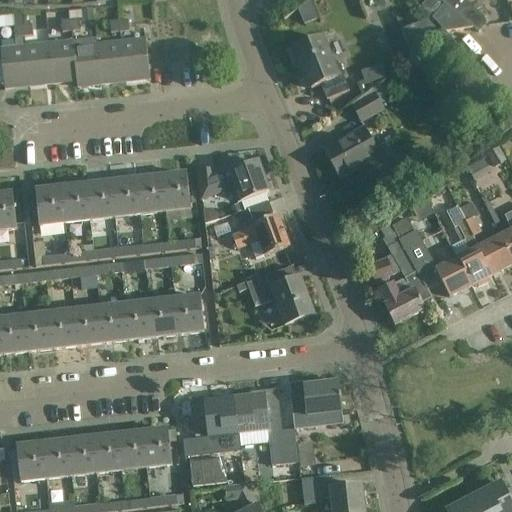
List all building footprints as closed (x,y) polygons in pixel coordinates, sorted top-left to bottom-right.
[(483,17),(464,0),(442,0),(442,1),(479,33),(488,23),(483,17)] [(12,17),(0,18),(0,28),(13,27),(15,38),(24,37),(22,26),(21,15),(12,16),(12,17)] [(70,20),(71,32),(80,31),(79,19),(70,20)] [(62,33),(71,32),(70,20),(61,21),(62,33)] [(127,20),(119,21),(120,33),(129,32),(127,20)] [(120,33),(119,21),(109,22),(111,34),(120,33)] [(31,25),(22,26),(24,37),(33,36),(31,25)] [(333,65),(323,39),(296,50),(296,52),(293,53),(298,66),(301,64),(311,90),(321,86),(327,101),(350,93),(338,63),(333,65)] [(74,48),(73,48),(77,82),(76,82),(77,88),(101,85),(97,45),(96,40),(73,43),(74,48)] [(145,40),(121,43),(125,82),(149,80),(145,40)] [(53,84),(76,82),(77,82),(73,48),(74,48),(73,42),(49,45),(53,84)] [(97,45),(101,85),(125,82),(121,43),(97,45)] [(25,47),(29,87),(53,84),(49,45),(25,47)] [(4,89),(29,87),(25,47),(0,50),(4,89)] [(463,100),(453,83),(437,92),(446,109),(463,100)] [(385,111),(375,93),(352,106),(361,124),(385,111)] [(376,150),(364,129),(323,152),(340,182),(359,171),(360,173),(363,175),(366,176),(376,170),(384,186),(403,175),(386,144),(376,150)] [(214,172),(199,174),(202,200),(236,188),(242,203),(269,193),(258,163),(232,173),(229,166),(214,172)] [(186,175),(160,178),(165,214),(190,211),(186,175)] [(165,214),(160,178),(135,180),(140,217),(165,214)] [(140,217),(135,180),(110,183),(115,220),(140,217)] [(115,220),(110,183),(85,186),(90,223),(115,220)] [(90,223),(85,186),(60,189),(65,226),(90,223)] [(65,226),(60,189),(35,192),(39,228),(65,226)] [(0,196),(0,232),(16,231),(12,195),(0,196)] [(471,204),(459,210),(473,238),(474,237),(482,233),(475,218),(478,217),(471,204)] [(459,210),(458,207),(447,213),(455,229),(458,227),(466,241),(464,242),(470,253),(457,260),(471,288),(474,287),(475,288),(478,288),(483,286),(484,283),(485,283),(484,282),(493,277),(478,249),(480,248),(474,237),(473,238),(459,210)] [(511,230),(511,231),(500,238),(511,260),(511,212),(505,216),(511,230)] [(290,248),(278,216),(252,226),(254,230),(233,238),(238,251),(259,243),(264,258),(290,248)] [(394,234),(417,274),(424,286),(438,278),(449,300),(471,288),(457,260),(436,270),(432,261),(415,234),(407,219),(393,228),(396,233),(394,234)] [(392,258),(387,260),(394,276),(401,273),(405,280),(417,274),(394,234),(383,240),(388,249),(392,258)] [(511,260),(500,238),(480,248),(478,249),(493,277),(511,267),(511,260)] [(172,244),(173,254),(201,250),(200,241),(195,241),(172,244)] [(146,257),(173,254),(172,244),(144,247),(146,257)] [(146,257),(144,247),(117,250),(118,260),(146,257)] [(35,269),(63,266),(62,256),(43,258),(43,250),(33,252),(35,269)] [(118,260),(117,250),(89,253),(90,263),(118,260)] [(63,266),(90,263),(89,253),(62,256),(63,266)] [(171,260),(172,269),(197,266),(196,257),(171,260)] [(171,260),(146,263),(147,272),(172,269),(171,260)] [(394,276),(387,260),(369,267),(375,283),(394,276)] [(19,261),(0,262),(0,272),(21,270),(19,261)] [(146,263),(121,265),(122,275),(147,272),(146,263)] [(122,275),(121,265),(95,268),(96,278),(97,278),(122,275)] [(95,268),(70,271),(71,281),(80,280),(96,278),(95,268)] [(70,271),(45,274),(46,283),(71,281),(70,271)] [(45,274),(20,277),(21,286),(46,283),(45,274)] [(424,286),(417,274),(405,280),(393,286),(393,285),(379,292),(385,305),(383,306),(394,328),(426,312),(422,304),(431,299),(424,286)] [(314,317),(300,278),(279,286),(274,275),(246,285),(255,309),(275,302),(284,328),(314,317)] [(20,277),(0,278),(0,288),(12,287),(21,286),(20,277)] [(201,298),(175,301),(179,337),(205,334),(201,298)] [(179,337),(175,301),(150,304),(154,340),(179,337)] [(125,307),(129,343),(154,340),(150,304),(125,307)] [(104,345),(129,343),(125,307),(100,309),(104,345)] [(79,348),(104,345),(100,309),(75,312),(79,348)] [(75,312),(50,315),(54,351),(79,348),(75,312)] [(29,354),(54,351),(50,315),(25,318),(29,354)] [(0,324),(4,357),(29,354),(25,318),(0,320),(0,324)] [(306,405),(292,406),(295,431),(322,428),(321,422),(341,420),(342,426),(343,426),(342,414),(340,400),(341,400),(341,396),(340,397),(338,383),(304,387),(306,405)] [(249,399),(235,401),(239,436),(268,432),(271,468),(298,465),(296,448),(294,431),(282,433),(277,391),(263,392),(263,398),(249,399)] [(239,436),(235,401),(206,404),(205,399),(190,400),(195,448),(210,447),(210,439),(239,436)] [(168,431),(142,434),(146,469),(172,466),(168,431)] [(146,469),(142,434),(117,436),(121,472),(146,469)] [(92,439),(96,475),(121,472),(117,436),(92,439)] [(92,439),(67,442),(71,478),(96,475),(92,439)] [(46,480),(71,478),(67,442),(42,445),(46,480)] [(46,480),(42,445),(16,448),(20,483),(46,480)] [(298,465),(299,480),(316,478),(312,447),(296,448),(298,465)] [(363,511),(361,487),(331,490),(329,478),(301,481),(304,507),(322,505),(322,500),(332,499),(333,511),(363,511)] [(257,507),(246,485),(225,488),(227,502),(239,500),(245,511),(260,511),(258,507),(257,507)] [(501,486),(474,500),(480,511),(511,511),(511,502),(510,503),(501,486)] [(150,499),(151,509),(185,505),(183,496),(150,499)] [(129,511),(151,509),(150,499),(125,502),(125,511),(129,511)] [(480,511),(474,500),(450,511),(480,511)] [(49,511),(74,511),(75,508),(74,508),(73,502),(48,506),(49,511)] [(125,511),(125,502),(100,505),(100,511),(125,511)]
